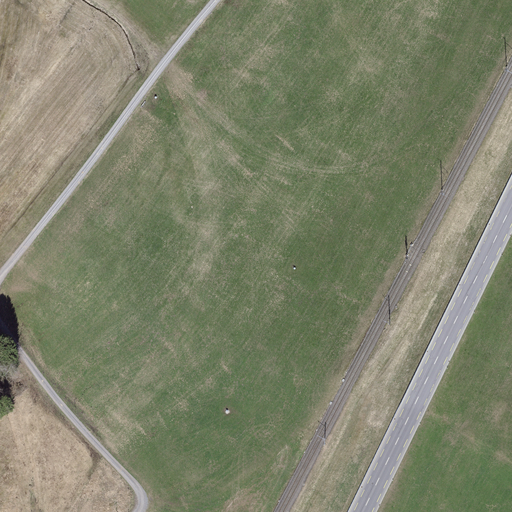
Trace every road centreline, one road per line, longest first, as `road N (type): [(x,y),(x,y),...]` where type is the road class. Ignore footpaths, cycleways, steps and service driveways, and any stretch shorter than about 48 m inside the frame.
road 1 (track): [(0,276),(227,0)]
road 2 (primary): [(362,511),(511,204)]
road 3 (track): [(140,511),(143,496),(134,483),(49,389),(0,319)]
